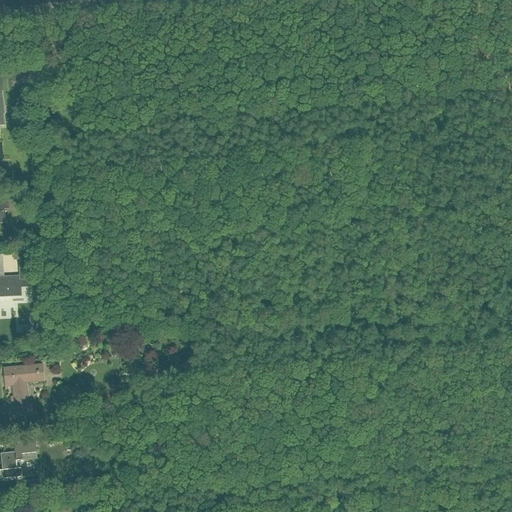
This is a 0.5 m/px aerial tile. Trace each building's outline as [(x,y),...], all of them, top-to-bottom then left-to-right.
[(0,223),(5,223),(4,211),(0,211),(0,209),(9,209),(8,201),(0,201),(0,223)] [(0,296),(22,296),(21,288),(31,287),(31,279),(32,279),(32,262),(19,263),(19,276),(0,277),(0,296)] [(33,335),(44,339),(49,327),(37,323),(33,335)] [(66,328),(67,337),(78,336),(77,327),(66,328)] [(13,397),(11,397),(13,417),(33,415),(32,403),(28,403),(25,383),(44,381),(42,364),(3,368),(4,379),(6,378),(7,385),(12,385),(13,397)] [(103,371),(102,371),(102,365),(86,366),(87,384),(104,383),(103,371)] [(37,458),(35,440),(14,443),(15,450),(14,450),(14,453),(0,454),(3,479),(22,476),(21,468),(17,468),(16,461),(37,458)]
